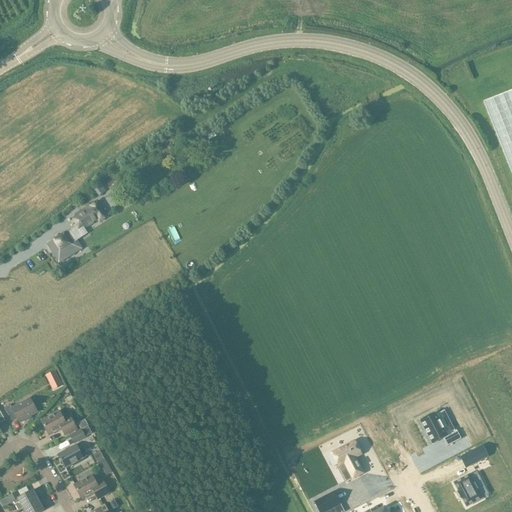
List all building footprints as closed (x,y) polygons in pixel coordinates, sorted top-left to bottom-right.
[(511,86),(482,99),(511,174),(511,86)] [(98,197),(106,191),(102,184),(93,190),(98,197)] [(75,228),(70,231),(76,240),(86,233),(84,229),(98,220),(99,222),(107,217),(97,201),(75,215),(79,222),(73,226),(75,228)] [(69,230),(47,244),(59,263),(82,249),(76,240),(70,231),(69,230)] [(55,371),(46,376),(53,390),(62,386),(55,371)] [(10,405),(4,408),(11,421),(17,418),(19,422),(37,412),(29,399),(12,408),(10,405)] [(65,435),(76,429),(70,417),(64,420),(59,412),(41,421),(49,435),(61,428),(65,435)] [(435,413),(420,421),(432,444),(443,438),(447,446),(461,439),(456,430),(447,435),(435,413)] [(84,419),(78,423),(82,428),(88,425),(84,419)] [(74,443),(85,437),(81,430),(70,436),(74,443)] [(354,442),(332,453),(339,465),(337,466),(345,482),(353,478),(362,473),(356,461),(354,462),(353,459),(361,454),(359,452),(361,451),(357,444),(356,445),(354,442)] [(65,468),(83,458),(76,445),(57,455),(65,468)] [(482,446),(461,457),(466,468),(487,457),(482,446)] [(455,482),(454,483),(454,484),(458,491),(457,492),(461,499),(462,499),(466,506),(466,507),(467,507),(482,499),(483,499),(482,498),(477,489),(484,486),(477,473),(470,476),(470,475),(470,474),(469,475),(455,483),(455,482)] [(98,499),(109,493),(102,481),(96,484),(91,475),(74,485),(82,499),(94,492),(98,499)] [(10,504),(18,499),(23,509),(38,500),(32,490),(21,496),(18,492),(7,498),(10,504)] [(334,492),(314,502),(319,511),(343,511),(344,511),(340,505),(341,504),(334,492)] [(38,500),(23,509),(24,511),(41,511),(44,511),(38,500)] [(106,511),(112,511),(118,507),(114,500),(103,506),(106,511)]
